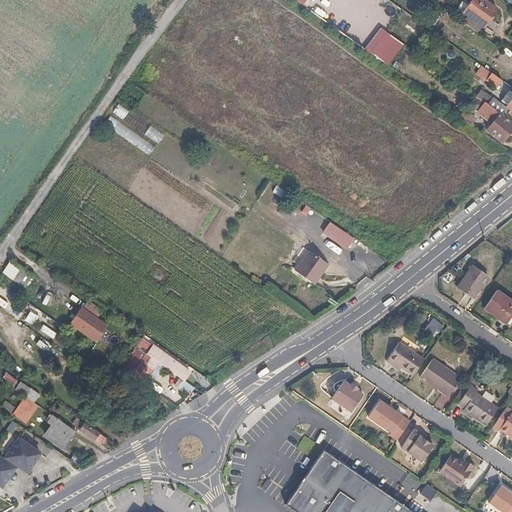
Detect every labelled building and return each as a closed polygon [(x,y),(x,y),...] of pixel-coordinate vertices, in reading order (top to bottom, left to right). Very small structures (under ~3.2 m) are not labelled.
[(497,9),(484,0),(472,0),(463,12),(484,27),(497,9)] [(381,27),(365,49),(388,65),(403,43),(381,27)] [(503,80),(488,70),(485,73),(489,76),(488,78),(499,86),(503,80)] [(487,103),(475,95),(472,99),(484,107),(487,103)] [(511,99),(501,113),(505,116),(510,110),(511,111),(511,99)] [(474,117),(464,110),(459,116),(480,131),(484,126),(473,119),(474,117)] [(511,127),(511,124),(496,111),(494,114),(495,116),(492,118),(494,120),(486,129),(501,141),(511,127)] [(353,236),(331,221),(323,232),(346,248),(353,236)] [(511,238),(498,232),(493,241),(511,250),(511,238)] [(328,265),(309,250),(295,270),(314,283),(328,265)] [(32,275),(16,263),(7,275),(24,286),(32,275)] [(454,287),(469,298),(485,276),(469,266),(454,287)] [(503,323),(511,311),(511,303),(493,291),(481,308),(503,323)] [(106,326),(81,308),(75,316),(85,323),(83,327),(98,338),(106,326)] [(427,326),(422,334),(429,338),(434,331),(427,326)] [(414,376),(425,360),(400,343),(388,363),(394,367),(396,364),(403,368),(414,376)] [(153,349),(145,344),(142,348),(184,380),(189,373),(158,350),(157,352),(154,349),(153,349)] [(462,379),(434,360),(422,377),(450,397),(462,379)] [(365,395),(345,381),(333,399),(353,413),(365,395)] [(480,392),(472,386),(460,403),(468,409),(466,411),(489,426),(500,409),(479,393),(480,392)] [(31,389),(26,396),(34,402),(40,395),(31,389)] [(22,420),(34,402),(26,396),(14,414),(22,420)] [(395,441),(408,422),(376,401),(365,417),(388,433),(387,435),(395,441)] [(511,411),(506,407),(493,427),(499,431),(500,429),(511,438),(511,437),(511,411)] [(57,418),(51,414),(46,421),(52,424),(57,418)] [(84,422),(73,415),(68,421),(80,429),(84,422)] [(63,422),(57,418),(52,424),(45,435),(64,448),(76,431),(63,422)] [(104,436),(84,422),(80,429),(99,443),(104,436)] [(420,434),(413,429),(400,448),(421,462),(432,446),(419,436),(420,434)] [(40,453),(18,438),(5,457),(16,465),(27,472),(40,453)] [(409,511),(321,451),(283,507),(290,511),(409,511)] [(473,466),(464,459),(461,464),(449,455),(437,471),(459,486),(473,466)] [(3,460),(0,457),(0,485),(1,486),(14,468),(3,460)] [(16,465),(5,457),(3,460),(14,468),(16,465)] [(505,511),(506,511),(511,511),(511,494),(500,485),(488,503),(499,511),(505,511)]
